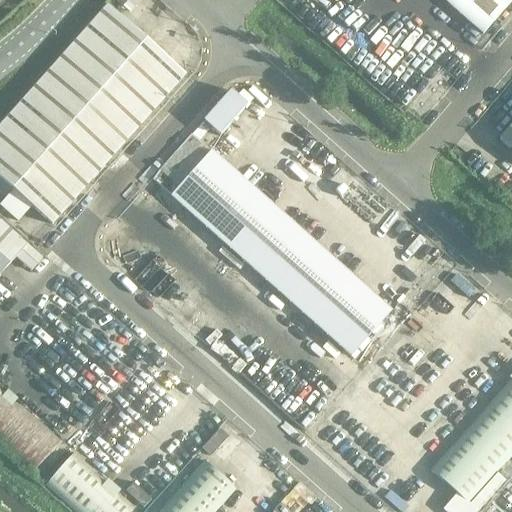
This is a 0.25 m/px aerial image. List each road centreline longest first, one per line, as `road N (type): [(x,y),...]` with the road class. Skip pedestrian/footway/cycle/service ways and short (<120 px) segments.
road 1 (unclassified): [(359,511),(85,268),(79,237),(240,48)]
road 2 (unclassified): [(394,181),(240,48)]
road 3 (unclassified): [(511,43),(394,181)]
road 4 (unclassified): [(511,288),(394,181)]
